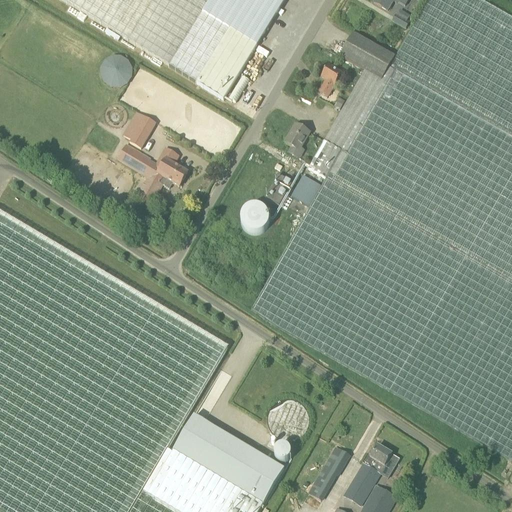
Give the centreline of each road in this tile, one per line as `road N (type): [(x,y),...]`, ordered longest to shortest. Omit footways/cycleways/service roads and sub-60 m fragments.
road 1 (unclassified): [(511,501),(175,276)]
road 2 (unclassified): [(175,276),(338,0)]
road 3 (unclassified): [(175,276),(0,159)]
